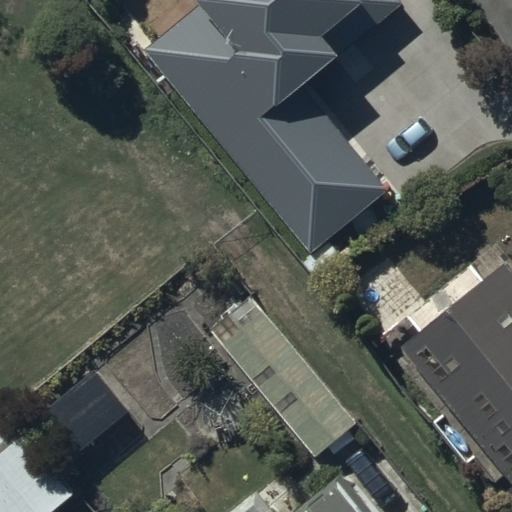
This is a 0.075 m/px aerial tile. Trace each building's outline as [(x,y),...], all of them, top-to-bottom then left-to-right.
[(144,59),(310,262),(386,200),(307,102),(339,76),(334,69),(403,14),(391,0),(192,0),(200,9),(193,15),(195,18),(144,59)] [(418,342),(402,355),(511,494),(511,278),(507,272),(484,290),(472,274),(406,327),(418,342)] [(210,339),(315,466),(358,432),(252,304),(210,339)] [(0,439),(0,511),(63,511),(75,502),(13,428),(0,439)] [(366,511),(343,482),(304,511),(268,511),(257,498),(238,511),(366,511)]
